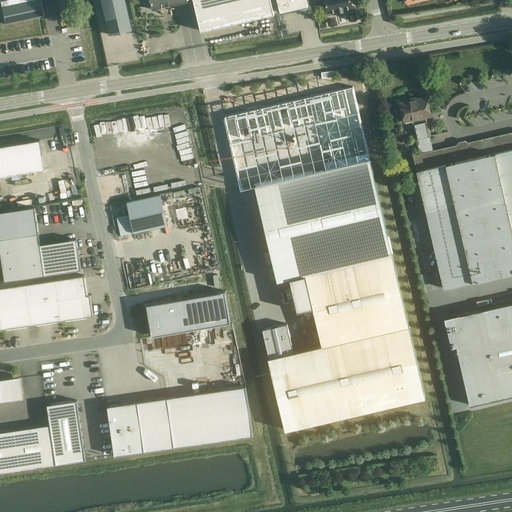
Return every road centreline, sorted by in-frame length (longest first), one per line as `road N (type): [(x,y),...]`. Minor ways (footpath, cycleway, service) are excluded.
road 1 (unclassified): [(0,355),(124,337),(72,93)]
road 2 (tertiary): [(72,93),(383,42)]
road 3 (tertiary): [(383,42),(511,21)]
